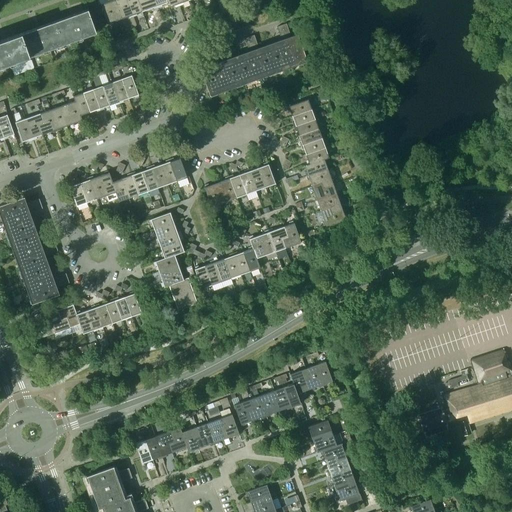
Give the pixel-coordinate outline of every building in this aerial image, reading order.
[(112,24),(112,22),(117,21),(113,11),(119,9),(116,0),(111,0),(100,4),(107,24),(108,24),(109,26),(112,24)] [(129,16),(129,18),(132,17),(126,0),(116,0),(119,9),(113,11),(117,21),(129,16)] [(137,15),(137,14),(142,12),(138,2),(144,0),(126,0),(132,17),(137,15)] [(154,7),(154,9),(158,8),(155,0),(144,0),(138,2),(142,12),(154,7)] [(87,9),(0,40),(0,65),(96,32),(88,9),(87,9)] [(281,39),(271,43),(281,70),(307,61),(297,33),(291,36),(286,23),(277,27),(281,39)] [(249,51),(233,56),(243,84),(281,70),(271,43),(259,47),(254,35),(245,38),(249,51)] [(210,95),(243,84),(233,56),(216,62),(212,50),(202,53),(207,66),(200,68),(210,95)] [(131,75),(122,78),(129,98),(134,96),(135,98),(139,97),(138,95),(139,95),(131,75)] [(123,100),(129,98),(122,78),(112,82),(120,103),(123,102),(123,100)] [(112,82),(102,85),(110,105),(115,103),(116,105),(120,103),(112,82)] [(102,85),(93,88),(101,110),(104,109),(104,107),(110,105),(102,85)] [(93,88),(84,92),(91,112),(96,110),(96,112),(101,110),(93,88)] [(74,95),(75,100),(81,117),(85,116),(84,114),(91,112),(84,92),(74,95)] [(290,110),(292,116),(312,109),(309,99),(289,106),(289,107),(287,108),(288,111),(290,110)] [(75,100),(65,104),(68,114),(64,116),(67,126),(78,122),(79,124),(82,122),(82,120),(81,117),(75,100)] [(65,104),(50,109),(58,131),(62,130),(61,128),(67,126),(64,116),(68,114),(65,104)] [(50,109),(41,113),(44,122),(39,124),(42,134),(53,131),(54,132),(58,131),(50,109)] [(294,126),(316,119),(312,109),(292,116),(294,122),(293,122),(294,126)] [(41,113),(26,118),(34,140),(37,139),(36,137),(42,134),(39,124),(44,122),(41,113)] [(7,114),(0,116),(0,126),(5,139),(9,138),(8,136),(14,134),(7,114)] [(29,141),(34,140),(26,118),(15,122),(22,142),(28,140),(29,141)] [(297,130),(299,136),(319,128),(316,119),(294,126),(296,131),(297,130)] [(299,142),(301,146),(323,138),(319,128),(299,136),(301,142),(299,142)] [(304,149),(306,155),(326,148),(323,138),(301,146),(302,150),(304,149)] [(306,161),(308,165),(325,159),(330,158),(326,148),(306,155),(308,161),(306,161)] [(174,158),(169,159),(177,181),(187,177),(180,157),(174,159),(174,158)] [(167,184),(177,181),(169,159),(166,160),(166,162),(160,164),(167,184)] [(305,173),(306,177),(329,169),(325,159),(308,165),(305,166),(307,172),(305,173)] [(264,165),(258,167),(265,187),(276,184),(268,164),(267,162),(263,164),(264,165)] [(158,188),(167,184),(160,164),(155,166),(154,165),(150,166),(158,188)] [(141,171),(148,191),(158,188),(150,166),(146,167),(147,169),(141,171)] [(256,191),(265,187),(258,167),(253,169),(252,168),(248,169),(256,191)] [(247,194),(256,191),(248,169),(245,171),(245,172),(240,174),(247,194)] [(310,180),(312,186),(322,182),(324,188),(334,184),(329,169),(306,177),(308,181),(310,180)] [(99,175),(106,195),(116,192),(112,180),(109,171),(108,172),(108,170),(104,171),(105,173),(99,175)] [(130,173),(138,195),(148,191),(141,171),(136,173),(135,172),(130,173)] [(122,178),(129,198),(138,195),(130,173),(127,174),(128,176),(122,178)] [(237,198),(247,194),(240,174),(234,176),(234,175),(229,176),(237,198)] [(89,177),(96,199),(106,195),(99,175),(94,177),(93,176),(89,177)] [(218,194),(222,203),(237,198),(229,176),(225,178),(226,179),(220,181),(224,192),(218,194)] [(80,182),(87,202),(96,199),(89,177),(85,179),(85,180),(80,182)] [(119,202),(129,198),(122,178),(116,180),(116,178),(112,180),(116,192),(119,202)] [(205,187),(212,207),(222,203),(218,194),(224,192),(220,181),(209,185),(208,184),(205,185),(205,187)] [(70,186),(77,206),(87,202),(80,182),(74,184),(74,183),(70,184),(71,186),(70,186)] [(314,197),(315,201),(338,194),(334,184),(324,188),(322,182),(312,186),(316,197),(314,197)] [(319,205),(321,210),(331,207),(333,212),(343,209),(338,194),(315,201),(317,205),(319,205)] [(0,213),(9,239),(36,229),(30,213),(43,208),(39,199),(27,203),(24,197),(0,205),(0,213)] [(347,219),(343,209),(333,212),(331,207),(321,210),(325,222),(323,223),(324,226),(326,226),(347,219)] [(152,223),(154,230),(174,222),(170,212),(150,220),(149,221),(150,224),(152,223)] [(289,224),(284,226),(288,236),(282,238),(286,249),(301,243),(294,223),(293,223),(293,221),(289,223),(289,224)] [(156,239),(177,232),(174,222),(154,230),(156,235),(154,235),(156,239)] [(276,252),(286,249),(282,238),(288,236),(284,226),(272,230),(272,229),(268,230),(276,252)] [(9,239),(21,271),(48,261),(46,255),(58,251),(54,241),(42,245),(36,229),(9,239)] [(264,233),(259,235),(267,256),(276,252),(268,230),(264,232),(264,233)] [(159,243),(161,248),(181,241),(184,240),(181,231),(177,232),(156,239),(157,243),(159,243)] [(249,239),(252,246),(257,259),(267,256),(259,235),(253,237),(253,236),(249,237),(250,238),(249,239)] [(175,254),(175,255),(184,252),(181,241),(161,248),(163,254),(161,254),(163,259),(175,254)] [(249,250),(244,251),(250,272),(260,268),(257,259),(252,246),(248,248),(249,250)] [(241,275),(250,272),(244,251),(238,254),(237,252),(233,253),(241,275)] [(229,257),(224,259),(231,279),(241,275),(233,253),(229,255),(229,257)] [(156,266),(158,272),(168,268),(170,274),(181,270),(175,255),(175,254),(163,259),(155,262),(154,263),(155,266),(156,266)] [(218,259),(214,260),(221,282),(231,279),(224,259),(218,261),(218,259)] [(210,263),(205,265),(211,286),(221,282),(214,260),(210,261),(210,263)] [(54,278),(48,261),(21,271),(32,304),(59,294),(57,287),(69,283),(66,273),(54,278)] [(202,289),(211,286),(205,265),(199,267),(199,266),(195,267),(195,269),(202,289)] [(184,280),(184,279),(181,270),(170,274),(168,268),(158,272),(162,283),(161,284),(162,287),(164,286),(164,287),(167,286),(184,280)] [(171,289),(175,301),(185,297),(183,291),(192,288),(189,278),(184,279),(184,280),(167,286),(169,290),(171,289)] [(198,304),(192,288),(183,291),(185,297),(175,301),(177,306),(175,307),(176,311),(178,310),(178,311),(198,304)] [(131,295),(124,297),(132,317),(142,313),(135,293),(134,293),(134,291),(130,293),(131,295)] [(123,320),(132,317),(124,297),(120,299),(119,297),(115,298),(123,320)] [(113,324),(123,320),(115,298),(111,299),(112,301),(106,304),(113,324)] [(67,318),(70,328),(80,324),(75,313),(76,312),(73,304),(73,305),(72,303),(68,304),(69,306),(57,310),(61,320),(67,318)] [(96,305),(104,327),(113,324),(106,304),(100,305),(99,304),(96,305)] [(86,311),(94,330),(104,327),(96,305),(92,307),(92,309),(86,311)] [(55,333),(70,328),(67,318),(61,320),(57,310),(52,312),(52,310),(48,312),(48,313),(47,314),(50,319),(43,322),(48,336),(55,333)] [(75,313),(80,324),(83,334),(94,330),(86,311),(81,313),(80,311),(76,312),(75,313)] [(37,324),(43,322),(40,313),(34,316),(37,324)] [(115,332),(108,335),(110,342),(118,340),(115,332)] [(86,345),(77,348),(79,354),(88,350),(86,345)] [(441,412),(440,408),(418,415),(425,435),(459,424),(463,435),(471,432),(468,424),(511,410),(511,375),(504,348),(470,359),(478,383),(443,394),(448,410),(441,412)] [(326,382),(332,380),(325,361),(315,364),(323,386),(327,384),(326,382)] [(315,364),(305,368),(309,378),(303,380),(307,389),(318,385),(319,387),(323,386),(315,364)] [(290,373),(293,383),(297,393),(307,389),(303,380),(309,378),(305,368),(290,373)] [(447,380),(450,388),(458,385),(457,382),(468,378),(467,374),(447,380)] [(301,403),(297,393),(293,383),(283,386),(291,408),(295,407),(295,405),(301,403)] [(283,386),(274,390),(277,400),(272,402),(275,412),(287,408),(287,410),(291,408),(283,386)] [(270,414),(275,412),(272,402),(277,400),(274,390),(258,395),(266,417),(271,416),(270,414)] [(258,395),(249,398),(253,409),(247,411),(251,421),(263,416),(263,418),(266,417),(258,395)] [(245,423),(251,421),(247,411),(253,409),(249,398),(233,404),(241,424),(242,424),(242,426),(246,424),(245,423)] [(232,414),(222,417),(225,427),(220,429),(223,439),(235,435),(235,437),(239,436),(239,434),(232,414)] [(217,441),(223,439),(220,429),(225,427),(222,417),(207,423),(214,444),(218,443),(217,441)] [(309,430),(312,437),(322,433),(324,439),(334,435),(328,419),(308,427),(306,428),(307,431),(309,430)] [(207,423),(197,426),(201,436),(195,438),(199,448),(209,444),(210,446),(214,444),(207,423)] [(193,450),(199,448),(195,438),(201,436),(197,426),(182,432),(181,432),(187,447),(187,449),(188,452),(189,452),(190,453),(193,452),(193,450)] [(180,427),(170,430),(174,441),(168,443),(172,453),(183,449),(184,450),(187,449),(187,447),(181,432),(182,432),(180,427)] [(166,455),(172,453),(168,443),(174,441),(170,430),(155,436),(163,458),(166,456),(166,455)] [(337,445),(334,435),(324,439),(322,433),(312,437),(316,448),(311,450),(312,454),(317,452),(321,451),(337,445)] [(155,436),(145,439),(152,460),(158,458),(158,459),(163,458),(155,436)] [(147,462),(152,460),(145,439),(135,443),(140,457),(142,463),(143,463),(144,464),(147,463),(147,462)] [(337,462),(347,459),(342,443),(337,445),(321,451),(322,454),(323,454),(325,460),(335,457),(337,462)] [(351,468),(347,459),(337,462),(335,457),(325,460),(329,471),(327,472),(329,476),(351,468)] [(98,509),(102,507),(126,498),(120,482),(131,478),(128,468),(116,472),(114,466),(86,476),(98,509)] [(332,479),(334,485),(344,481),(346,487),(356,483),(351,468),(329,476),(330,479),(332,479)] [(340,500),(340,501),(346,499),(348,505),(362,500),(356,483),(346,487),(344,481),(334,485),(338,496),(336,497),(337,501),(340,500)] [(247,491),(251,502),(260,498),(262,504),(273,501),(267,484),(247,491)] [(130,497),(126,498),(102,507),(104,511),(137,511),(148,508),(145,499),(132,503),(130,497)] [(251,502),(254,511),(270,511),(276,510),(273,501),(262,504),(260,498),(251,502)] [(411,509),(412,511),(435,511),(430,499),(410,506),(409,507),(410,510),(411,509)]
